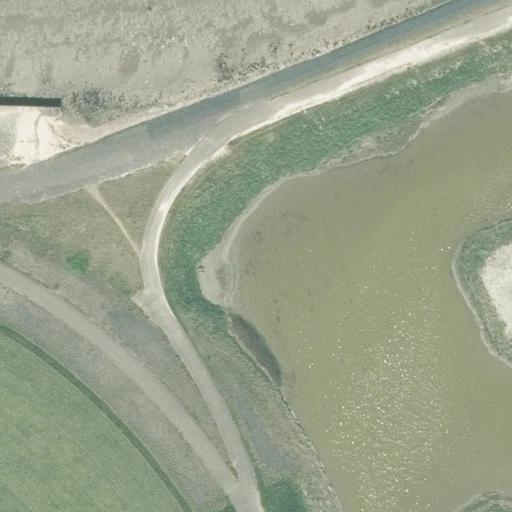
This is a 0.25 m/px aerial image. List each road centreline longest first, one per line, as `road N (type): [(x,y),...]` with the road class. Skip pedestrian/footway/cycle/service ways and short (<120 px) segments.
road 1 (unclassified): [(252,511),(220,410),(153,288),(152,239),(162,208),(192,161),(241,122),(511,14)]
road 2 (unclassified): [(250,511),(128,365),(84,323),(0,273)]
